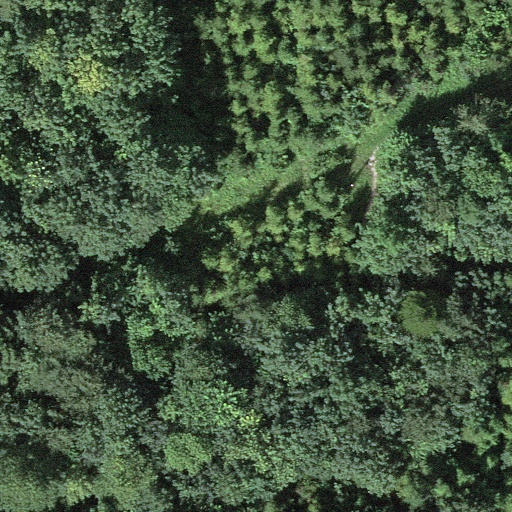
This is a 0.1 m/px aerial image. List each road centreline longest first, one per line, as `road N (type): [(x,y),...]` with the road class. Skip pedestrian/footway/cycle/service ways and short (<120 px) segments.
road 1 (track): [(0,291),(74,268),(380,138)]
road 2 (track): [(511,87),(380,138)]
